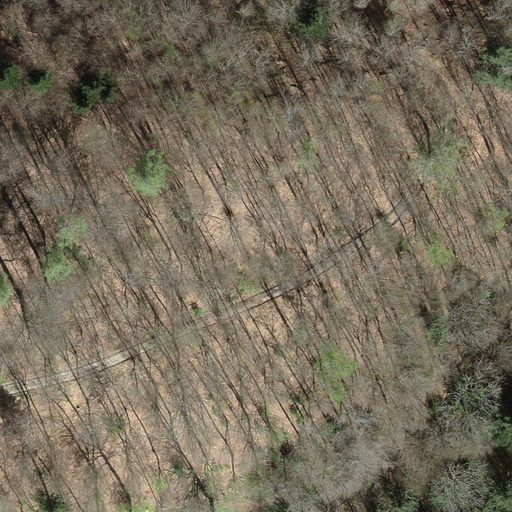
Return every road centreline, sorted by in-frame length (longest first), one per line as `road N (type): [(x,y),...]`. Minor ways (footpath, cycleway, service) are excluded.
road 1 (track): [(282,0),(435,73),(451,101),(438,156),(376,229),(252,300),(119,356),(0,393)]
road 2 (track): [(376,229),(311,511)]
